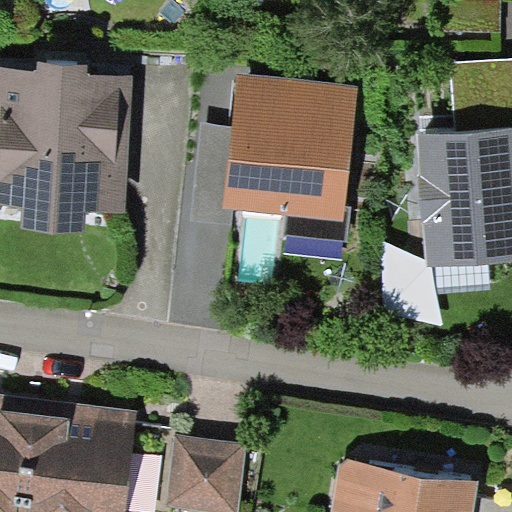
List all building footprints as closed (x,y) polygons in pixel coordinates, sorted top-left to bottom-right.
[(495,1),(442,0),(434,0),(434,30),(494,31),(495,1)] [(73,197),(109,199),(116,83),(72,80),(73,65),(42,64),(41,79),(0,76),(0,192),(27,194),(25,217),(71,220),(73,197)] [(366,85),(254,74),(242,196),(354,207),(366,85)] [(511,124),(432,131),(442,255),(511,249),(511,124)] [(0,511),(15,511),(28,410),(0,406),(0,511)] [(116,511),(128,422),(28,410),(15,511),(116,511)] [(226,509),(235,449),(175,440),(166,499),(226,509)] [(467,479),(365,464),(357,511),(511,511),(511,504),(464,497),(467,479)]
